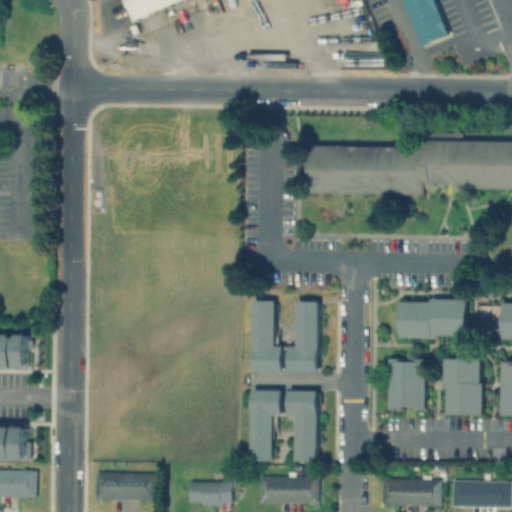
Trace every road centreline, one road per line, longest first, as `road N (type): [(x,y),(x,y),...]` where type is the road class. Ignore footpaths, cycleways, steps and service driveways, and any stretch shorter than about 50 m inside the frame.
road 1 (tertiary): [(70,88),(400,92)]
road 2 (tertiary): [(67,328),(64,0)]
road 3 (residential): [(349,461),(350,261)]
road 4 (tertiary): [(64,511),(67,328)]
